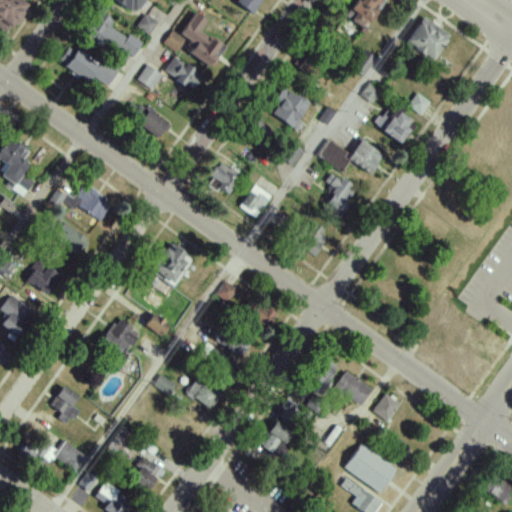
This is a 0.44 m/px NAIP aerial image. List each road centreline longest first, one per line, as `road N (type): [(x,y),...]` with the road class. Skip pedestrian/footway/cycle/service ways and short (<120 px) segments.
road 1 (residential): [(487,423),(0,75)]
road 2 (residential): [(174,511),(511,43)]
road 3 (residential): [(0,420),(304,0)]
road 4 (tertiary): [(422,511),(511,388)]
